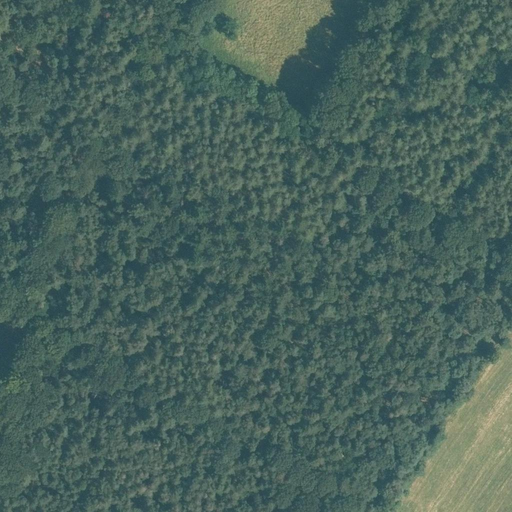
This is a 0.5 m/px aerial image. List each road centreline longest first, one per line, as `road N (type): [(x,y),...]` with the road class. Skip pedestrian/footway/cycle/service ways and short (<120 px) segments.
road 1 (track): [(359,161),(216,411),(0,292)]
road 2 (track): [(85,0),(511,251)]
road 3 (track): [(153,39),(14,300)]
